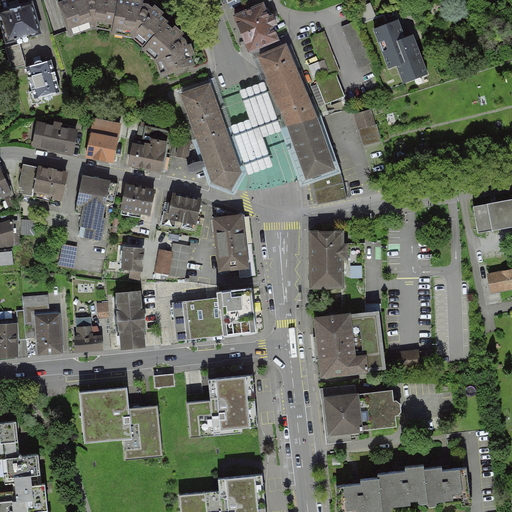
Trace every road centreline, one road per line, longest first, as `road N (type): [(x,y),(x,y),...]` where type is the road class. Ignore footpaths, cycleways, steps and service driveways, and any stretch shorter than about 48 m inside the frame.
road 1 (residential): [(289,347),(0,377)]
road 2 (residential): [(0,154),(279,210)]
road 3 (residential): [(279,210),(306,213),(511,177)]
road 4 (residential): [(279,210),(272,169),(208,0)]
road 5 (residential): [(308,511),(289,347)]
road 6 (residential): [(289,347),(279,210)]
